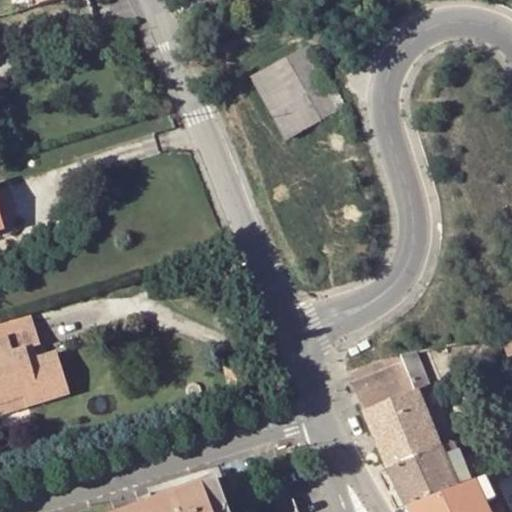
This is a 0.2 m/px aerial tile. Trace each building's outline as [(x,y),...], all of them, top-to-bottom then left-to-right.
[(223,287),(219,274),(209,277),(213,290),(223,287)] [(0,404),(21,398),(25,408),(68,394),(55,353),(36,359),(27,362),(23,350),(32,347),(39,345),(30,315),(0,324),(0,404)] [(511,330),(499,333),(502,342),(507,357),(511,355),(511,330)] [(23,350),(27,362),(36,359),(32,347),(23,350)] [(419,390),(430,385),(416,351),(381,360),(347,373),(387,471),(443,449),(419,390)] [(246,383),(239,361),(224,366),(230,387),(246,383)] [(0,415),(25,408),(21,398),(0,404),(0,415)] [(0,426),(28,418),(25,408),(0,415),(0,426)] [(470,511),(458,486),(446,455),(443,449),(387,471),(407,510),(407,511),(470,511)] [(456,451),(446,455),(458,486),(468,482),(456,451)] [(190,499),(163,510),(163,511),(132,511),(129,511),(228,511),(226,505),(217,480),(187,491),(190,499)] [(160,501),(163,510),(190,499),(187,491),(160,501)] [(163,511),(163,510),(160,501),(132,511),(163,511)]
